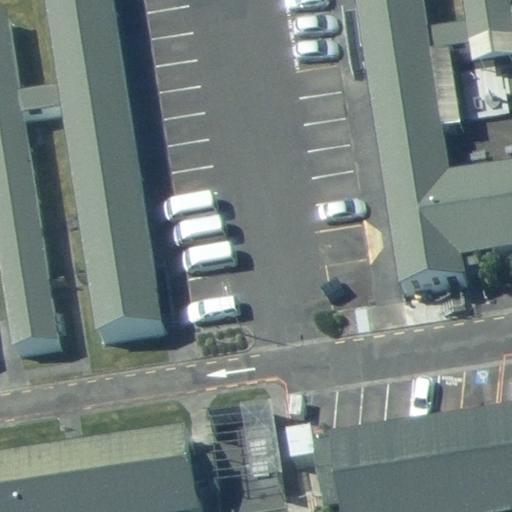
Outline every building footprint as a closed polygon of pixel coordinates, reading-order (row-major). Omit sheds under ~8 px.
[(133,0),(46,0),(102,351),(187,338),(133,0)] [(425,0),(338,0),(386,300),(471,286),(425,0)] [(20,19),(0,22),(0,211),(24,361),(74,354),(20,19)] [(511,167),(455,177),(467,251),(511,243),(511,167)] [(511,511),(511,418),(332,444),(341,511),(511,511)] [(202,511),(192,437),(0,463),(0,511),(202,511)]
